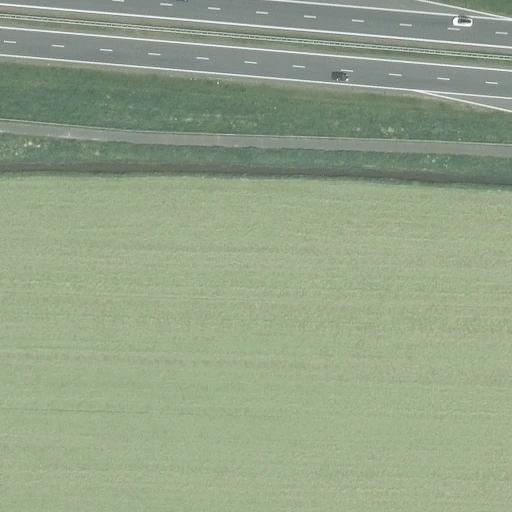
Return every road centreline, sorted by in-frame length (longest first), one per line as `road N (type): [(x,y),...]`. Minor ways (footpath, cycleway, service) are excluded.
road 1 (trunk): [(0,41),(511,85)]
road 2 (trunk): [(511,35),(99,0)]
